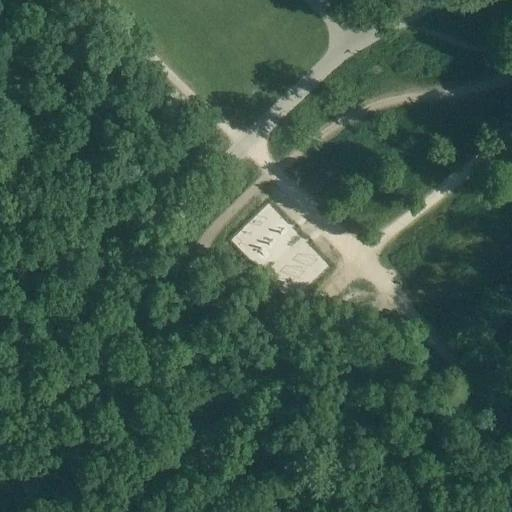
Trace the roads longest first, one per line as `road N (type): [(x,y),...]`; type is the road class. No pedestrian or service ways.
road 1 (unknown): [(310,511),(290,464),(197,357),(175,313),(175,285),(195,250),(337,126),(379,106),(511,75)]
road 2 (unknown): [(195,250),(0,59)]
